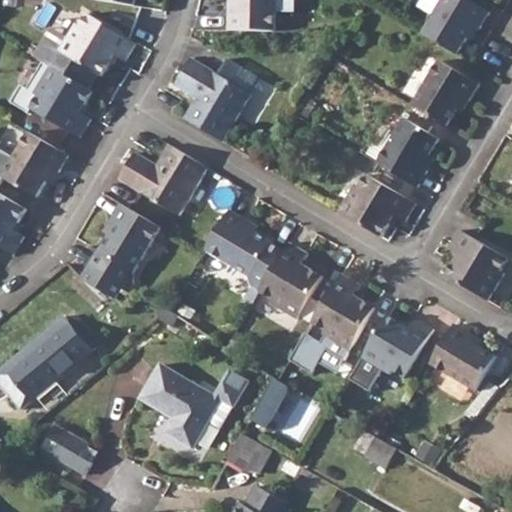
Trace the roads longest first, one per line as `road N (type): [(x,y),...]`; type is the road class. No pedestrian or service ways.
road 1 (residential): [(137,112),(403,276)]
road 2 (residential): [(0,309),(43,273),(137,112)]
road 3 (residential): [(403,276),(511,96)]
road 4 (residential): [(403,276),(511,341)]
road 5 (residential): [(137,112),(172,50),(184,0)]
